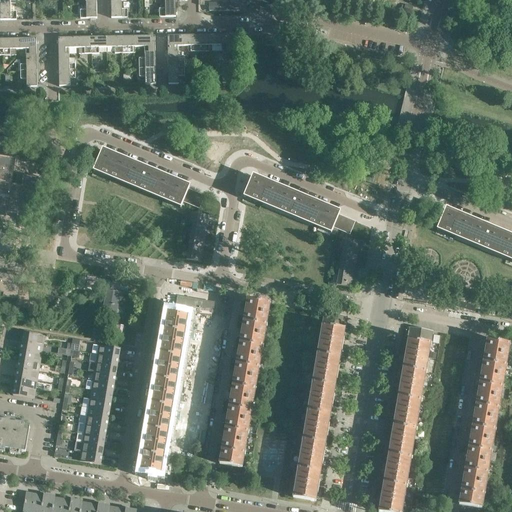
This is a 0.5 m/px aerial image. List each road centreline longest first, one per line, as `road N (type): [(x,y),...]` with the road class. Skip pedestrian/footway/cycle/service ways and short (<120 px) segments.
road 1 (residential): [(161,276),(80,263),(72,253),(82,149),(105,144),(215,185)]
road 2 (residential): [(427,50),(336,27),(193,25)]
road 3 (residential): [(200,502),(242,289)]
road 4 (residential): [(123,489),(161,276)]
road 5 (tertiary): [(347,511),(386,312)]
road 6 (residential): [(215,185),(245,158),(394,222)]
road 7 (residential): [(444,511),(479,329)]
road 8 (residential): [(386,312),(242,289)]
road 9 (tertiary): [(399,187),(427,50)]
road 10 (residential): [(511,230),(399,187)]
